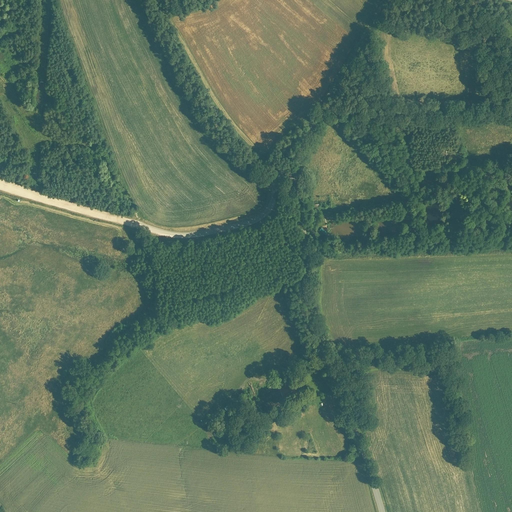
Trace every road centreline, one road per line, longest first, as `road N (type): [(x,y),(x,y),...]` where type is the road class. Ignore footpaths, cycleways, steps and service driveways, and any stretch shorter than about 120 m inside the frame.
road 1 (residential): [(380,511),(306,298),(298,171),(304,140),(386,0)]
road 2 (track): [(298,171),(274,170),(266,208),(248,229),(196,243),(0,184)]
road 3 (track): [(147,230),(57,0)]
road 4 (track): [(157,0),(236,138),(274,170)]
